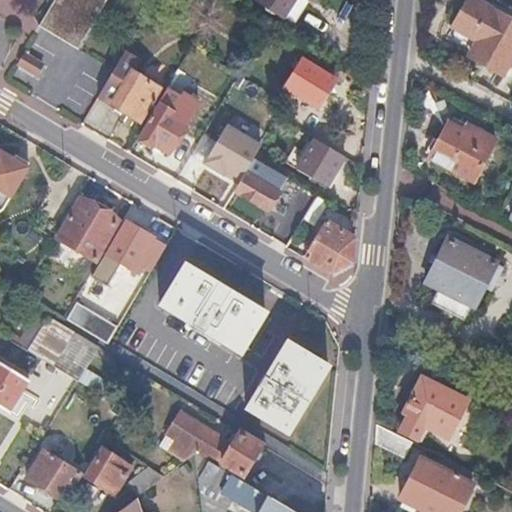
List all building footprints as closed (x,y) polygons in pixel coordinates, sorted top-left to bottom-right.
[(53,0),(38,26),(77,49),(105,0),(53,0)] [(258,0),(258,1),(266,6),(267,11),(273,15),(279,13),(286,18),(297,0),(258,0)] [(511,22),(472,0),(468,0),(454,27),(479,41),(470,57),(502,75),(511,57),(511,22)] [(139,61),(124,52),(97,97),(140,122),(160,87),(133,71),(139,61)] [(41,64),(24,53),(18,64),(35,74),(41,64)] [(337,83),(304,62),(287,90),(320,110),(337,83)] [(180,98),(167,89),(139,137),(169,155),(198,105),(182,96),(180,98)] [(467,134),(449,125),(430,160),(474,183),(496,143),(470,128),(467,134)] [(340,155),(315,140),(297,171),(322,185),(333,178),(339,169),(340,155)] [(0,149),(0,210),(4,208),(29,167),(0,149)] [(276,159),(260,149),(254,159),(270,169),(276,159)] [(249,167),(236,159),(222,184),(235,191),(249,167)] [(254,159),(249,167),(235,191),(268,211),(279,193),(262,183),(271,170),(270,169),(254,159)] [(325,202),(318,197),(305,218),(313,222),(325,202)] [(119,220),(80,198),(56,239),(95,261),(119,220)] [(153,238),(126,222),(107,254),(139,273),(148,258),(143,255),(153,238)] [(356,239),(327,223),(305,259),(331,275),(352,264),(356,239)] [(449,242),(436,268),(486,292),(493,278),(499,282),(504,273),(497,269),(498,267),(449,242)] [(184,267),(162,305),(243,353),(265,314),(184,267)] [(427,286),(440,293),(432,307),(465,325),(473,310),(476,311),(482,299),(486,292),(436,268),(427,286)] [(506,302),(486,292),(482,299),(493,306),(495,303),(503,308),(506,302)] [(511,304),(506,302),(503,308),(500,312),(511,317),(511,304)] [(49,318),(28,351),(79,382),(100,348),(49,318)] [(326,364),(290,343),(274,371),(249,411),(285,433),(326,364)] [(511,360),(477,343),(469,358),(511,379),(511,360)] [(30,381),(0,362),(0,405),(10,412),(30,381)] [(448,394),(423,381),(397,432),(422,445),(430,431),(449,441),(444,449),(457,459),(483,411),(467,403),(469,398),(451,389),(448,394)] [(182,412),(168,435),(197,453),(221,467),(224,462),(250,477),(264,444),(242,431),(235,443),(182,412)] [(414,446),(378,428),(376,447),(405,462),(414,446)] [(81,474),(44,452),(28,479),(64,501),(81,474)] [(130,469),(102,452),(85,478),(102,489),(106,483),(117,490),(130,469)] [(298,511),(221,467),(197,453),(203,506),(222,511),(227,511),(232,505),(243,511),(298,511)] [(461,511),(474,489),(421,462),(400,500),(404,503),(418,510),(417,511),(461,511)] [(156,472),(145,466),(135,483),(146,489),(156,472)] [(117,490),(106,483),(102,489),(113,496),(117,490)] [(118,511),(154,511),(154,510),(148,511),(143,511),(139,497),(118,511)] [(404,503),(401,509),(406,511),(417,511),(418,510),(404,503)]
